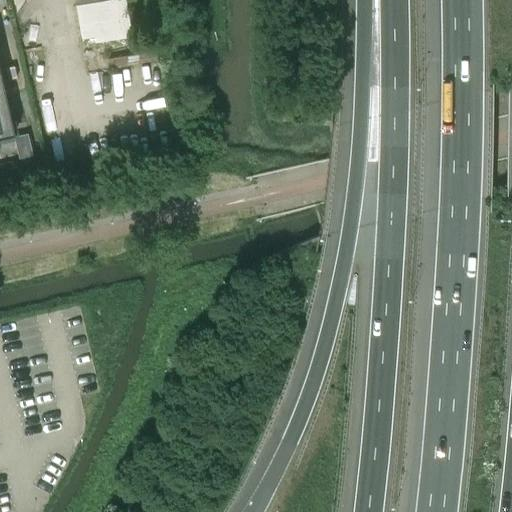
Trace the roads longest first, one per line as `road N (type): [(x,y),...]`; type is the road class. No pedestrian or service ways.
road 1 (motorway): [(368,0),(353,205),(339,278),(307,392),(254,511)]
road 2 (motorway): [(391,0),(389,248),(366,511)]
road 3 (motorway): [(459,0),(457,217),(433,511)]
